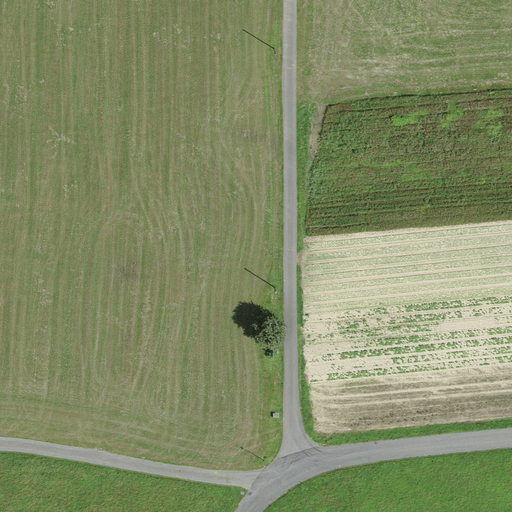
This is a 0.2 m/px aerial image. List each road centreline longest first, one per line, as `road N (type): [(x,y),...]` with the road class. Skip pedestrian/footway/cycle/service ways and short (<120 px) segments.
road 1 (residential): [(293,471),(288,0)]
road 2 (track): [(271,484),(0,444)]
road 3 (unclassified): [(293,471),(511,435)]
